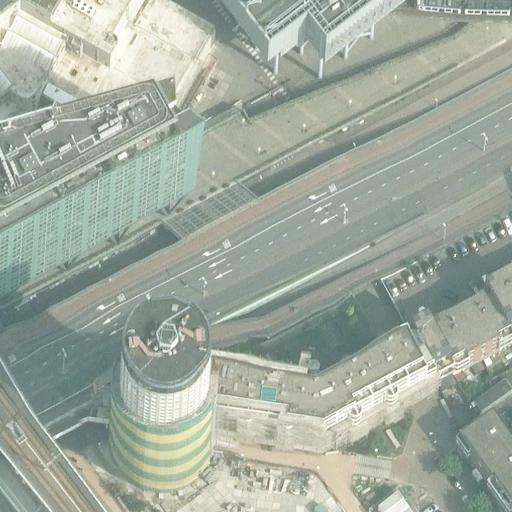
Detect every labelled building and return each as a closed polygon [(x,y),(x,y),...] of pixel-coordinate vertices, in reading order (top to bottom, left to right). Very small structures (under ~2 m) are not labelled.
[(0,0),(0,180),(6,176),(10,173),(34,131),(43,114),(56,121),(61,124),(106,149),(120,157),(142,170),(145,169),(151,158),(184,100),(214,48),(213,45),(133,0),(0,0)] [(205,0),(200,4),(265,90),(304,60),(323,84),(433,0),(205,0)] [(0,321),(191,218),(188,215),(197,210),(270,171),(238,111),(151,158),(145,169),(144,170),(120,183),(99,189),(100,191),(0,218),(0,321)] [(41,325),(39,330),(39,334),(41,339),(44,342),(48,345),(52,346),(57,346),(61,345),(66,354),(61,358),(57,362),(55,368),(53,374),(53,379),(55,385),(58,391),(62,395),(67,398),(72,400),(78,401),(84,400),(90,398),(384,240),(342,161),(326,169),(326,170),(289,190),(289,189),(237,217),(236,217),(235,218),(234,219),(234,220),(233,222),(230,232),(226,231),(221,245),(217,259),(212,271),(204,280),(194,287),(99,339),(91,324),(186,274),(189,272),(191,270),(192,267),(193,265),(193,262),(188,262),(188,258),(187,254),(185,252),(181,250),(178,249),(174,251),(47,319),(43,321),(41,325)] [(400,269),(377,281),(379,284),(405,332),(408,337),(424,329),(431,342),(455,329),(464,324),(491,309),(484,297),(500,288),(511,281),(511,208),(507,211),(431,252),(417,260),(400,269)] [(511,281),(500,288),(511,311),(511,281)] [(450,378),(510,346),(511,345),(510,343),(511,341),(511,311),(500,288),(484,297),(491,309),(464,324),(455,329),(431,342),(424,329),(408,337),(434,384),(449,376),(450,378)] [(382,356),(377,347),(351,299),(204,378),(311,395),(382,356)] [(141,390),(101,412),(125,416),(122,421),(119,428),(117,434),(116,442),(117,451),(119,459),(123,466),(128,473),(134,478),(139,482),(145,484),(153,486),(161,487),(169,486),(177,484),(185,480),(191,474),(197,468),(201,461),(204,453),(204,450),(204,449),(205,444),(205,438),(202,429),(205,429),(225,433),(245,436),(262,439),(264,439),(275,441),(285,443),(321,449),(353,431),(372,421),(391,411),(404,404),(407,403),(423,394),(425,393),(425,392),(434,387),(433,384),(434,384),(408,337),(405,332),(394,338),(377,347),(382,356),(386,363),(370,372),(351,382),(332,392),(313,402),(291,399),(272,395),(252,392),(233,389),(213,385),(181,380),(178,374),(188,368),(187,366),(158,381),(141,390)] [(511,394),(504,383),(473,405),(477,411),(500,394),(504,399),(511,394)] [(480,416),(504,399),(500,394),(477,411),(480,416)] [(467,425),(460,411),(451,415),(458,430),(467,425)] [(511,497),(511,453),(491,423),(454,449),(462,461),(465,459),(475,473),(471,475),(478,485),(482,483),(488,492),(491,496),(489,498),(496,509),(511,497)] [(511,511),(511,497),(496,509),(498,511),(511,511)]
